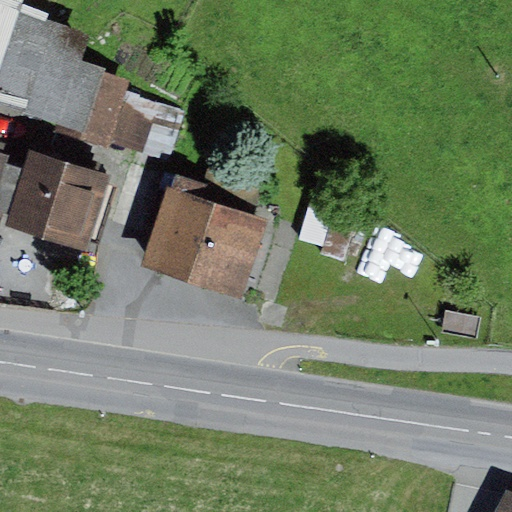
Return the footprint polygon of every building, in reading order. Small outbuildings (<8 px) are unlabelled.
[(201,67),(18,5),(0,56),(0,93),(172,152),(201,67)] [(113,170),(32,145),(9,218),(91,243),(113,170)] [(0,193),(12,155),(0,151),(0,193)] [(273,217),(170,191),(151,265),(254,290),(273,217)] [(511,511),(511,489),(499,511),(511,511)]
